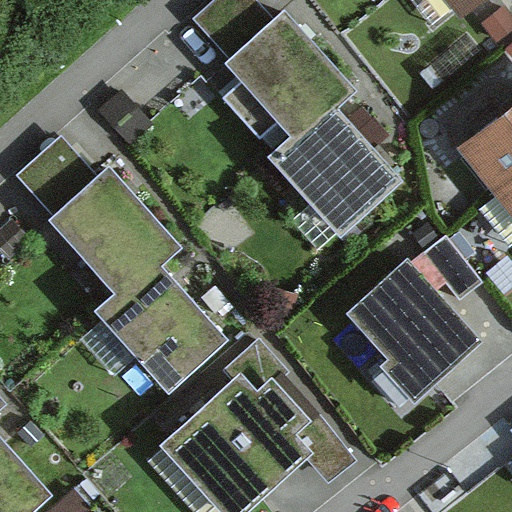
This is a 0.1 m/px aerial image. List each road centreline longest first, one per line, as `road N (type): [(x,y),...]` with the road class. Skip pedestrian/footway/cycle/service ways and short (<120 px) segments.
road 1 (residential): [(173,0),(0,151)]
road 2 (residential): [(349,511),(511,382)]
